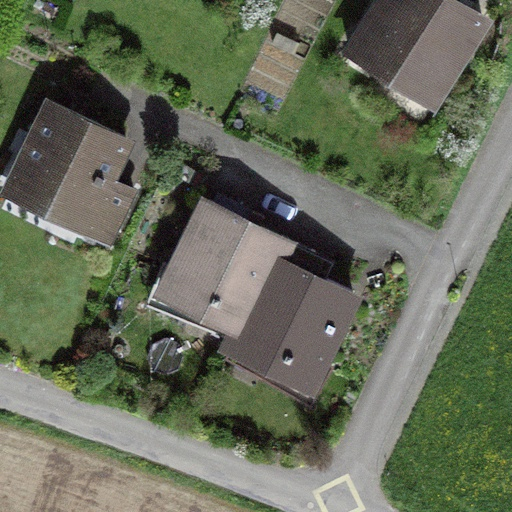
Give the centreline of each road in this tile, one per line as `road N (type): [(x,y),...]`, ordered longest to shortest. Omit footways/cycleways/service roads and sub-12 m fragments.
road 1 (residential): [(511,131),(332,505)]
road 2 (residential): [(332,505),(137,426),(0,383)]
